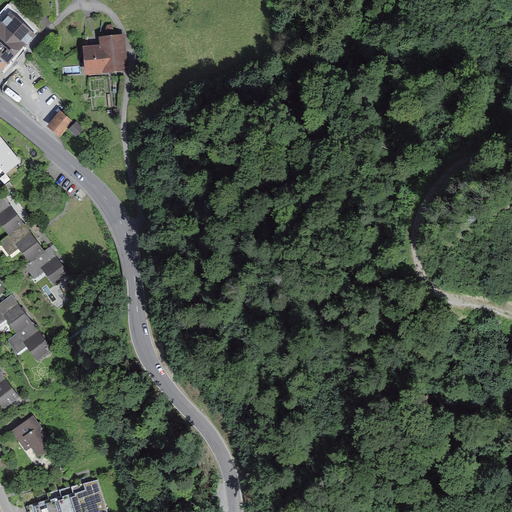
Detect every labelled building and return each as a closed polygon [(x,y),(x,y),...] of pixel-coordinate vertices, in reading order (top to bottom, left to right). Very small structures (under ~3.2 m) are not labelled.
[(0,26),(2,28),(0,29),(0,73),(0,74),(39,33),(10,5),(0,16),(0,26)] [(125,36),(101,39),(101,48),(86,49),(89,76),(127,72),(125,36)] [(62,111),(49,125),(62,137),(75,123),(62,111)] [(0,174),(5,170),(8,173),(21,163),(2,138),(0,136),(0,174)] [(5,199),(0,202),(0,224),(2,223),(11,235),(25,225),(5,199)] [(47,253),(25,225),(11,235),(1,244),(12,258),(22,249),(34,263),(47,253)] [(47,253),(34,263),(25,270),(36,283),(45,276),(53,287),(66,276),(47,253)] [(11,299),(0,307),(0,329),(9,323),(18,336),(31,325),(11,299)] [(54,353),(31,325),(18,336),(7,344),(19,358),(29,350),(40,364),(54,353)] [(21,398),(0,372),(0,400),(7,409),(21,398)] [(32,418),(13,434),(35,461),(54,445),(32,418)] [(107,511),(98,480),(85,483),(87,489),(75,492),(80,511),(107,511)] [(94,511),(85,483),(72,486),(74,492),(63,496),(67,511),(94,511)] [(80,511),(73,486),(60,489),(62,495),(50,499),(54,511),(80,511)] [(67,511),(60,489),(48,492),(50,498),(38,502),(41,511),(67,511)]
